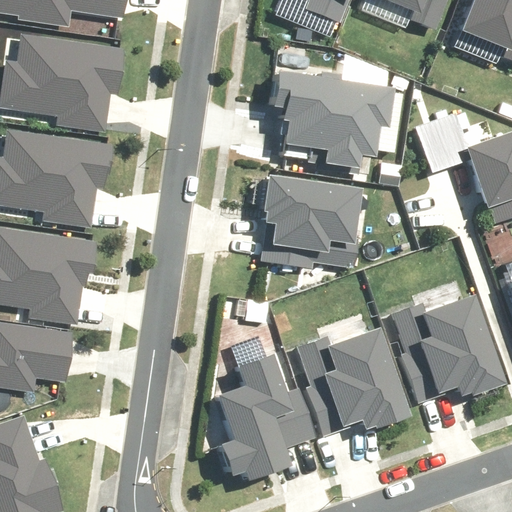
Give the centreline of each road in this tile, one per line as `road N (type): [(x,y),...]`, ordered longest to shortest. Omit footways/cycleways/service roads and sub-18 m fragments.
road 1 (residential): [(134,511),(131,485),(201,0)]
road 2 (residential): [(349,511),(485,466)]
